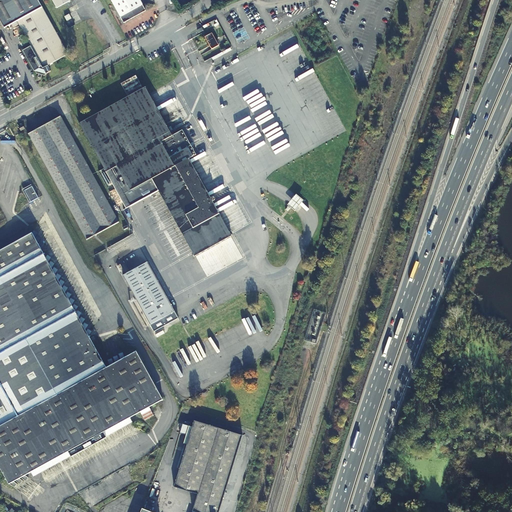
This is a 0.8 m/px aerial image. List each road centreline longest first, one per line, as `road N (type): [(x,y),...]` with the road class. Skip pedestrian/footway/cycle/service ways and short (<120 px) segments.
road 1 (motorway): [(496,0),(390,351)]
road 2 (motorway): [(511,46),(390,351)]
road 3 (motorway): [(416,326),(511,87)]
road 4 (motorway): [(416,326),(430,312),(511,133)]
road 5 (unclassified): [(0,120),(171,26)]
road 6 (motorway): [(356,511),(416,326)]
road 7 (motorway): [(390,351),(338,511)]
